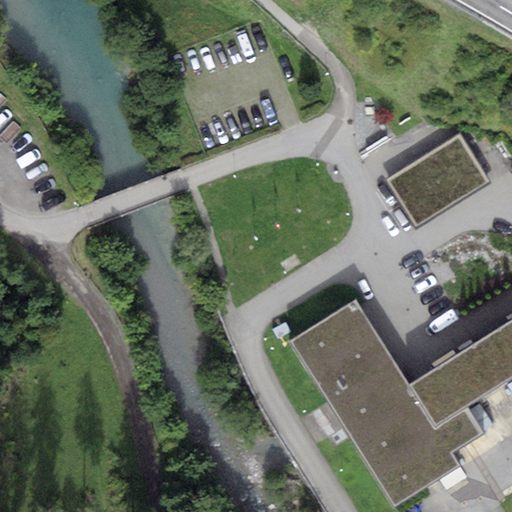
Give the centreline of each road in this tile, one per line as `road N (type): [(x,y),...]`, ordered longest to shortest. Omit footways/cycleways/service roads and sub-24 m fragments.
road 1 (unclassified): [(332,138),(298,140),(190,176),(37,243),(0,214)]
road 2 (track): [(81,296),(110,331),(125,370),(163,511)]
